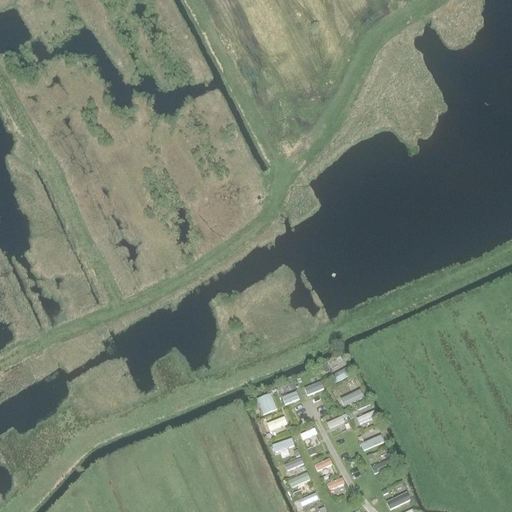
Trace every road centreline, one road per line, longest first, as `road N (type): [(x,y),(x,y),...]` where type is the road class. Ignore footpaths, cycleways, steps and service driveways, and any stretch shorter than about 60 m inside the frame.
road 1 (track): [(429,0),(372,44),(251,232),(161,293),(0,362)]
road 2 (track): [(120,310),(0,70)]
